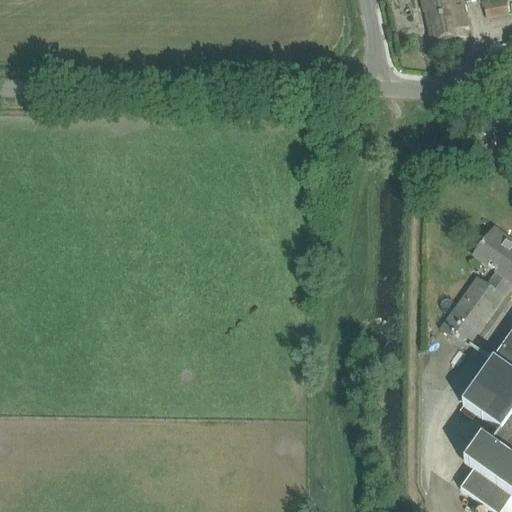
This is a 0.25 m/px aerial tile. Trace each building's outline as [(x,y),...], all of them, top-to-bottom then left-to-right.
[(421,0),(431,45),(465,38),(463,31),(469,30),(463,0),(421,0)] [(506,2),(484,6),(487,21),(509,17),(506,2)] [(449,153),(459,156),(462,147),(451,144),(449,153)] [(511,243),(495,232),(483,248),(475,258),(496,273),(487,286),(478,280),(440,332),(466,350),(511,287),(511,243)] [(511,511),(511,336),(493,363),(494,364),(463,407),(501,435),(491,449),(482,443),(466,468),(475,475),(461,493),(487,511),(511,511)]
